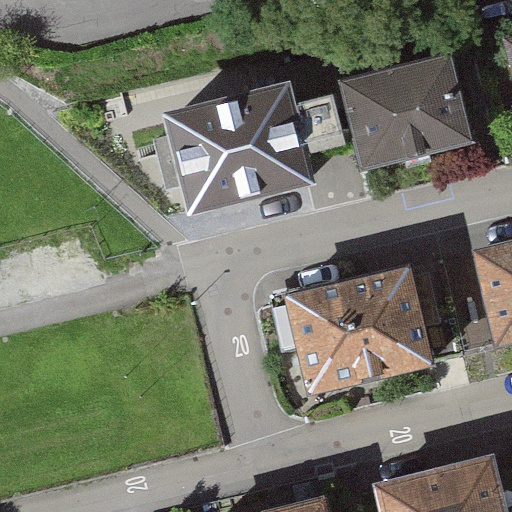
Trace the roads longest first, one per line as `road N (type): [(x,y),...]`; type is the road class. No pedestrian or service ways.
road 1 (residential): [(511,196),(216,268),(261,465)]
road 2 (residential): [(511,403),(261,465)]
road 3 (residential): [(261,465),(74,511)]
